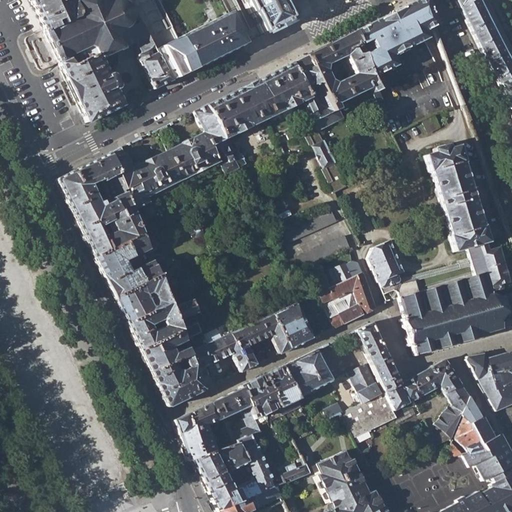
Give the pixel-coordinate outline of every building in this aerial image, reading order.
[(31,7),(42,31),(55,26),(60,24),(75,18),(74,14),(71,6),(67,6),(65,1),(65,0),(25,0),(29,8),(31,7)] [(55,65),(57,64),(68,59),(76,54),(82,51),(81,50),(89,47),(90,47),(93,50),(99,61),(102,60),(101,58),(117,51),(118,52),(122,50),(120,45),(119,46),(116,39),(119,31),(126,27),(128,26),(130,24),(131,22),(131,18),(129,8),(128,7),(123,3),(117,1),(112,1),(104,3),(99,1),(98,0),(72,0),(69,2),(71,6),(74,14),(75,18),(60,24),(55,26),(42,31),(40,32),(55,65)] [(98,0),(99,1),(104,3),(112,1),(117,1),(123,3),(128,7),(129,8),(134,7),(130,0),(98,0)] [(264,31),(264,33),(288,21),(287,20),(289,19),(281,2),(285,0),(239,0),(248,16),(250,14),(259,33),(264,31)] [(421,0),(416,0),(352,32),(366,71),(376,92),(434,63),(419,32),(432,26),(422,1),(421,0)] [(511,0),(452,0),(456,6),(453,7),(452,11),(454,15),(456,15),(459,14),(491,78),(484,81),(499,114),(507,110),(511,120),(511,0)] [(129,8),(131,18),(131,22),(139,18),(134,7),(129,8)] [(179,37),(194,67),(242,44),(227,13),(179,37)] [(153,88),(171,79),(155,48),(142,22),(132,26),(130,24),(128,26),(126,27),(119,31),(116,39),(119,46),(120,45),(122,50),(137,42),(138,44),(136,45),(141,54),(137,55),(138,59),(153,88)] [(380,99),(376,92),(366,71),(352,32),(303,56),(331,110),(312,120),(317,130),(341,117),(335,103),(369,87),(375,102),(380,99)] [(171,79),(194,67),(179,37),(155,48),(171,79)] [(106,76),(99,61),(93,50),(90,47),(89,47),(81,50),(82,51),(76,54),(68,59),(57,64),(76,106),(78,106),(85,121),(120,104),(114,91),(115,90),(116,87),(111,76),(106,76)] [(303,101),(312,120),(331,110),(303,56),(252,82),(203,106),(221,139),(303,101)] [(202,132),(166,151),(180,181),(216,162),(215,161),(211,152),(215,151),(220,148),(225,156),(222,158),(224,163),(219,166),(224,174),(235,167),(221,139),(203,106),(191,112),(202,132)] [(424,125),(428,133),(440,125),(434,114),(413,124),(415,128),(424,125)] [(311,148),(321,168),(319,169),(331,192),(345,186),(317,130),(312,120),(283,134),(288,142),(299,137),(300,139),(304,138),(309,148),(311,148)] [(155,129),(161,140),(170,135),(165,125),(155,129)] [(233,150),(226,137),(221,139),(235,167),(244,163),(241,159),(242,158),(240,152),(238,153),(236,149),(233,150)] [(463,250),(472,276),(476,290),(478,298),(485,297),(490,300),(493,305),(495,310),(493,316),(490,320),(485,323),(487,330),(500,328),(499,322),(501,316),(503,313),(504,315),(509,314),(506,309),(511,301),(511,299),(511,291),(506,292),(501,282),(503,283),(505,280),(502,278),(498,247),(487,251),(482,244),(483,243),(479,227),(477,228),(459,164),(461,163),(456,147),(447,150),(446,146),(444,145),(432,149),(431,153),(422,156),(426,173),(428,172),(447,236),(445,237),(450,253),(463,250)] [(119,147),(107,153),(130,210),(147,202),(145,198),(180,181),(166,151),(130,168),(119,147)] [(473,177),(481,201),(495,196),(477,149),(470,151),(478,174),(473,177)] [(130,210),(107,153),(105,154),(57,177),(54,181),(55,182),(65,204),(67,203),(71,211),(92,257),(139,235),(130,210)] [(273,233),(278,245),(336,221),(330,209),(273,233)] [(498,226),(504,245),(511,241),(505,223),(498,226)] [(194,236),(198,238),(203,238),(198,225),(194,227),(192,231),(194,236)] [(107,288),(112,298),(155,278),(163,274),(159,267),(162,266),(158,257),(154,255),(148,258),(146,253),(153,250),(155,245),(151,237),(141,240),(139,235),(92,257),(96,265),(101,274),(100,275),(107,288)] [(287,260),(292,273),(349,249),(343,235),(287,260)] [(414,293),(416,292),(414,281),(399,284),(395,281),(397,279),(395,275),(401,272),(387,240),(370,248),(365,258),(375,283),(377,283),(382,295),(392,291),(396,293),(397,298),(414,293)] [(320,274),(326,287),(359,272),(355,262),(350,261),(344,263),(320,274)] [(372,309),(359,272),(326,287),(315,293),(331,329),(365,312),(372,309)] [(487,330),(485,323),(490,320),(493,316),(495,310),(493,305),(490,300),(485,297),(478,298),(476,290),(472,276),(450,282),(432,288),(416,292),(414,293),(397,298),(396,298),(402,318),(398,319),(398,321),(400,321),(406,344),(405,344),(406,346),(409,346),(411,351),(412,355),(430,351),(449,346),(467,341),(479,338),(479,332),(487,330)] [(182,288),(164,297),(155,278),(112,298),(118,312),(119,312),(125,322),(166,303),(178,298),(185,295),(182,288)] [(511,288),(511,289),(511,291),(511,299),(511,301),(506,309),(509,314),(504,315),(503,313),(501,316),(499,322),(500,328),(508,326),(511,324),(511,288)] [(178,298),(181,304),(169,309),(166,303),(125,322),(130,334),(131,337),(137,350),(144,347),(196,322),(185,295),(178,298)] [(292,303),(270,313),(287,350),(298,344),(309,339),(292,303)] [(270,313),(227,333),(246,369),(262,361),(257,352),(248,356),(244,347),(267,336),(274,351),(265,354),(267,359),(287,350),(270,313)] [(137,350),(147,371),(185,354),(185,352),(190,350),(189,346),(171,354),(168,346),(197,333),(198,336),(201,335),(196,322),(144,347),(137,350)] [(379,388),(375,390),(377,394),(397,384),(398,384),(368,323),(353,330),(379,388)] [(199,346),(190,350),(185,352),(185,354),(200,389),(201,390),(214,384),(210,374),(203,377),(199,369),(225,356),(230,366),(229,367),(233,375),(246,369),(227,333),(204,344),(199,346)] [(314,349),(279,366),(296,397),(330,380),(314,349)] [(511,351),(482,360),(492,394),(511,382),(508,375),(511,373),(511,351)] [(56,356),(63,374),(73,370),(66,352),(56,356)] [(147,371),(153,382),(151,383),(161,405),(162,406),(163,406),(165,407),(200,389),(185,354),(147,371)] [(511,384),(511,382),(492,394),(482,360),(480,354),(465,357),(463,360),(470,373),(478,387),(484,399),(493,413),(496,412),(511,404),(511,384)] [(443,359),(411,377),(417,387),(420,385),(424,393),(436,387),(441,395),(443,394),(443,396),(447,393),(446,391),(458,384),(443,359)] [(354,391),(359,403),(369,398),(371,397),(377,394),(375,390),(364,364),(357,367),(365,386),(354,391)] [(279,366),(261,375),(276,408),(278,412),(280,416),(281,419),(285,417),(284,414),(300,406),(296,397),(279,366)] [(345,372),(354,391),(365,386),(357,367),(345,372)] [(238,386),(238,389),(252,419),(276,408),(261,375),(238,386)] [(411,377),(398,384),(397,384),(404,403),(411,400),(424,393),(420,385),(417,387),(411,377)] [(389,410),(404,403),(397,384),(377,394),(371,397),(377,407),(386,401),(389,410)] [(462,390),(458,384),(446,391),(447,393),(443,396),(443,394),(441,395),(446,402),(462,390)] [(238,389),(209,403),(215,420),(220,417),(221,419),(240,411),(247,428),(233,434),(228,423),(223,425),(225,428),(231,445),(235,443),(234,441),(258,431),(252,419),(238,389)] [(418,436),(424,451),(432,447),(448,440),(458,416),(466,398),(462,390),(446,402),(448,405),(432,425),(435,428),(418,436)] [(359,403),(340,413),(338,414),(343,426),(375,410),(369,398),(359,403)] [(477,416),(466,398),(458,416),(460,418),(452,438),(465,445),(466,452),(476,448),(481,446),(467,421),(477,416)] [(322,409),(326,419),(338,414),(340,413),(336,402),(322,409)] [(186,461),(189,460),(212,451),(203,426),(213,421),(215,420),(209,403),(173,421),(172,421),(185,459),(186,461)] [(340,452),(324,460),(314,464),(319,474),(315,476),(331,511),(328,511),(502,511),(505,511),(507,511),(511,508),(511,475),(510,472),(508,473),(506,468),(511,464),(511,459),(500,437),(496,436),(491,438),(481,417),(479,418),(477,416),(467,421),(481,446),(476,448),(466,452),(460,454),(459,453),(458,453),(466,468),(471,465),(480,482),(489,477),(492,482),(487,485),(488,488),(476,494),(475,492),(462,499),(460,496),(452,500),(454,503),(438,511),(383,511),(372,492),(365,495),(349,461),(345,463),(340,452)] [(215,420),(213,421),(215,426),(222,422),(221,419),(220,417),(215,420)] [(225,428),(223,425),(222,422),(215,426),(217,431),(225,428)] [(235,443),(231,445),(212,451),(189,460),(210,502),(214,511),(273,487),(281,484),(277,474),(267,454),(266,449),(258,431),(234,441),(235,443)] [(148,434),(141,438),(145,445),(152,442),(148,434)] [(450,444),(444,457),(458,453),(459,453),(450,444)] [(301,464),(277,474),(281,484),(298,477),(306,474),(301,464)] [(309,481),(306,474),(298,477),(301,482),(306,483),(309,481)] [(214,511),(249,511),(250,511),(275,500),(276,502),(274,503),(274,505),(280,503),(273,487),(214,511)]
